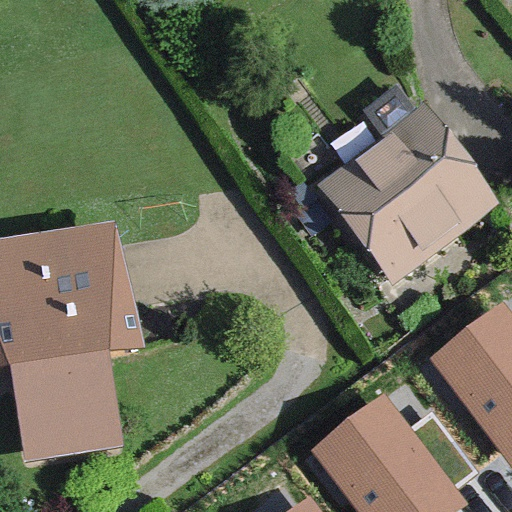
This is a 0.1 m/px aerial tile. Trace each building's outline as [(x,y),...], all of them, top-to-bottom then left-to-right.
[(384,145),(413,125),(390,92),(361,112),(384,145)] [(379,271),(474,206),(415,124),(413,125),(384,145),(321,189),(379,271)] [(113,243),(0,258),(0,337),(23,335),(25,370),(35,445),(118,434),(109,360),(104,327),(124,325),(113,243)] [(104,327),(109,360),(143,358),(139,322),(124,325),(104,327)] [(0,372),(25,370),(23,335),(0,337),(0,372)]
